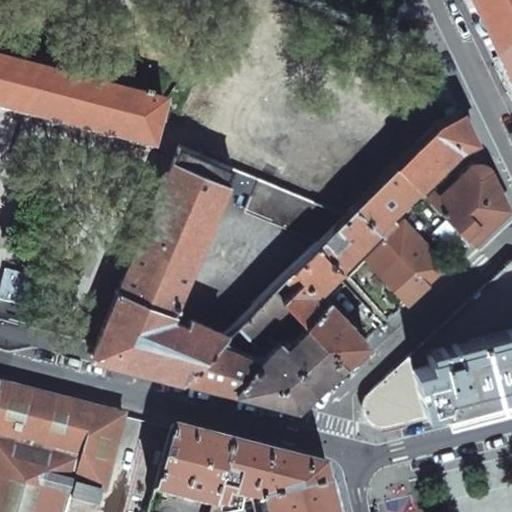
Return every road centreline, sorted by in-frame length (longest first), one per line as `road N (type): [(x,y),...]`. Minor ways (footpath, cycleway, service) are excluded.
road 1 (residential): [(330,440),(0,358)]
road 2 (residential): [(511,230),(346,394),(330,440)]
road 3 (residential): [(511,162),(432,0)]
road 4 (residential): [(511,423),(355,457)]
